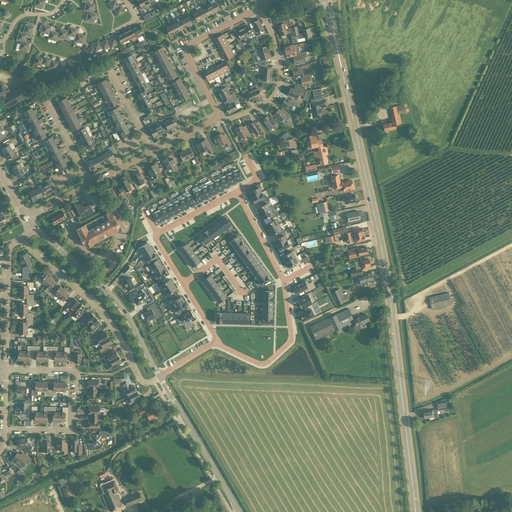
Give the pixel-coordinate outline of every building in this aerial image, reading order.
[(38,7),(38,8),(41,9),(41,8),(43,8),(45,0),(35,0),(34,6),(36,6),(38,7)] [(110,2),(108,3),(112,10),(114,9),(119,6),(115,0),(113,0),(110,2)] [(146,10),(148,9),(143,0),(136,0),(141,9),(145,8),(146,10)] [(143,0),(148,9),(150,8),(148,6),(151,4),(149,0),(143,0)] [(83,11),(88,12),(90,13),(90,12),(93,13),(95,4),(90,3),(88,3),(86,2),(83,11)] [(211,5),(214,12),(219,9),(215,2),(211,5)] [(119,6),(114,9),(116,13),(117,16),(124,12),(121,5),(119,6)] [(211,5),(206,7),(210,14),(214,12),(211,5)] [(206,7),(202,9),(205,17),(210,14),(206,7)] [(202,9),(197,12),(201,19),(205,17),(202,9)] [(90,21),(90,23),(92,24),(93,22),(94,23),(97,14),(93,13),(90,12),(90,13),(88,12),(86,20),(87,21),(90,21)] [(196,21),(201,19),(197,12),(192,14),(196,21)] [(149,13),(143,16),(146,21),(152,18),(149,13)] [(184,19),(188,26),(192,23),(189,16),(184,19)] [(277,21),(278,25),(277,25),(280,36),(287,33),(285,25),(289,24),(287,18),(277,21)] [(184,19),(179,21),(183,28),(188,26),(184,19)] [(252,29),(255,37),(261,34),(259,30),(263,28),(258,20),(252,23),(254,28),(252,29)] [(179,21),(175,23),(179,31),(183,28),(179,21)] [(175,23),(170,26),(174,33),(179,31),(175,23)] [(33,24),(30,24),(30,25),(27,24),(25,24),(23,32),(25,33),(27,34),(32,35),(34,26),(32,26),(33,24)] [(41,25),(40,28),(42,28),(41,31),(40,33),(49,35),(49,33),(50,33),(50,30),(52,26),(43,24),(42,25),(41,25)] [(137,26),(132,28),(136,37),(137,39),(142,36),(141,34),(144,33),(139,25),(137,26)] [(68,33),(67,35),(75,38),(75,35),(76,35),(76,33),(78,29),(69,26),(68,31),(67,33),(68,33)] [(169,35),(174,33),(170,26),(166,28),(169,35)] [(247,26),(241,29),(246,37),(247,41),(255,37),(252,29),(249,30),(247,26)] [(60,28),(58,33),(58,35),(57,37),(66,40),(67,35),(68,33),(67,33),(68,31),(60,28)] [(132,28),(127,31),(131,39),(136,37),(132,28)] [(297,40),(304,38),(312,36),(311,32),(310,32),(309,28),(302,30),(303,32),(291,35),(292,42),(293,44),(298,42),(297,40)] [(243,39),(246,37),(241,29),(236,31),(238,36),(236,37),(241,47),(244,45),(243,43),(245,42),(243,39)] [(58,33),(50,30),(50,33),(49,33),(49,35),(48,39),(56,42),(57,37),(58,35),(58,33)] [(16,40),(21,41),(23,42),(23,41),(25,42),(27,34),(25,33),(23,32),(19,31),(16,40)] [(122,33),(126,42),(129,40),(130,42),(132,41),(131,39),(127,31),(122,33)] [(84,40),(85,40),(86,37),(84,37),(85,35),(76,33),(76,35),(75,35),(75,38),(74,42),(82,44),(83,42),(84,40)] [(121,44),(126,42),(122,33),(117,36),(121,44)] [(215,41),(217,44),(226,40),(223,34),(213,39),(215,41)] [(109,44),(110,47),(111,48),(118,45),(114,37),(107,41),(109,44)] [(107,39),(99,43),(101,45),(101,46),(102,48),(103,50),(110,47),(109,44),(107,41),(107,39)] [(229,45),(226,40),(217,44),(219,48),(218,48),(219,50),(229,45)] [(23,42),(21,41),(19,49),(23,51),(22,52),(25,53),(26,51),(27,52),(30,43),(25,42),(23,41),(23,42)] [(91,45),(92,47),(93,49),(94,49),(95,52),(102,48),(101,46),(101,45),(99,43),(99,41),(91,45)] [(294,44),(284,47),(286,57),(292,56),(302,53),(302,52),(299,53),(297,44),(294,45),(294,44)] [(231,50),(229,45),(219,50),(220,52),(221,52),(222,55),(231,50)] [(253,46),(255,55),(269,51),(267,46),(260,48),(259,45),(253,46)] [(96,54),(95,52),(94,49),(93,49),(92,47),(85,50),(89,57),(96,54)] [(162,47),(154,52),(156,56),(164,52),(162,47)] [(325,56),(319,57),(320,60),(328,58),(329,58),(326,47),(323,48),(325,56)] [(223,59),(225,61),(234,56),(231,50),(222,55),(224,58),(223,59)] [(125,61),(122,63),(123,65),(136,59),(133,54),(134,54),(133,51),(128,54),(123,57),(123,59),(125,61)] [(269,51),(255,55),(258,64),(264,62),(263,59),(270,57),(269,51)] [(164,52),(156,56),(159,61),(167,57),(164,52)] [(302,53),(292,56),(294,64),(306,62),(305,57),(307,57),(305,52),(302,53)] [(41,66),(42,64),(43,61),(42,61),(43,58),(35,56),(33,64),(41,66)] [(44,56),(43,58),(42,61),(43,61),(42,64),(49,66),(50,63),(51,60),(52,58),(44,56)] [(167,57),(159,61),(161,66),(169,62),(167,57)] [(127,66),(129,68),(136,64),(137,64),(138,64),(136,59),(134,60),(123,65),(124,67),(127,66)] [(59,62),(51,60),(50,63),(49,66),(49,68),(57,70),(57,68),(58,65),(59,62)] [(59,60),(59,62),(58,65),(57,68),(65,71),(65,69),(66,66),(66,65),(67,62),(59,60)] [(66,66),(65,69),(73,71),(75,63),(67,61),(67,62),(66,65),(66,66)] [(223,63),(220,64),(224,73),(230,70),(225,61),(222,62),(223,63)] [(21,65),(25,72),(30,69),(26,62),(21,65)] [(169,62),(161,66),(164,71),(172,67),(169,62)] [(127,73),(128,75),(139,69),(137,64),(136,64),(129,68),(130,71),(127,73)] [(216,65),(214,66),(219,76),(224,73),(220,64),(216,66),(216,65)] [(259,67),(258,73),(262,74),(272,75),(272,69),(267,68),(265,68),(265,65),(259,64),(259,67)] [(212,68),(209,70),(214,79),(219,76),(214,66),(212,67),(212,68)] [(292,68),(290,69),(291,73),(293,74),(294,78),(299,77),(303,76),(303,75),(300,66),(292,68)] [(172,67),(164,71),(166,75),(174,71),(172,67)] [(132,75),(134,78),(141,74),(142,74),(144,73),(143,71),(140,72),(139,69),(128,75),(129,77),(132,75)] [(208,82),(214,79),(209,70),(206,71),(205,71),(203,72),(208,82)] [(174,71),(166,75),(169,80),(177,76),(174,71)] [(382,71),(378,77),(381,80),(386,74),(382,71)] [(132,82),(133,84),(144,79),(142,74),(141,74),(134,78),(135,81),(132,82)] [(272,75),(262,74),(261,77),(258,76),(257,82),(258,82),(263,83),(264,80),(271,81),(272,75)] [(303,76),(299,77),(300,81),(301,82),(302,86),(311,84),(309,74),(303,75),(303,76)] [(171,82),(174,87),(182,83),(179,78),(171,82)] [(95,91),(109,84),(108,82),(107,82),(106,79),(97,84),(98,87),(94,89),(95,91)] [(137,85),(139,88),(147,84),(144,79),(133,84),(134,86),(137,85)] [(217,91),(219,96),(228,92),(227,89),(230,88),(228,82),(222,85),(223,88),(217,91)] [(137,92),(138,94),(145,91),(149,88),(151,87),(149,83),(147,84),(139,88),(140,90),(137,92)] [(182,83),(174,87),(176,92),(184,88),(182,83)] [(252,92),(256,99),(261,97),(258,90),(261,89),(258,83),(250,87),(252,91),(252,92)] [(101,91),(102,94),(111,89),(109,86),(110,85),(109,84),(95,91),(96,93),(101,91)] [(0,85),(0,98),(1,98),(7,109),(26,98),(19,87),(10,92),(9,89),(4,92),(4,91),(6,90),(3,85),(1,86),(0,85)] [(302,96),(304,90),(295,86),(293,89),(290,88),(288,94),(292,95),(291,96),(297,98),(298,94),(302,96)] [(184,88),(176,92),(179,97),(187,92),(184,88)] [(320,107),(327,106),(326,100),(323,100),(322,98),(322,95),(321,96),(321,93),(321,91),(320,91),(321,88),(312,90),(315,101),(319,100),(320,101),(319,101),(311,103),(312,106),(311,107),(313,115),(314,115),(315,118),(314,118),(314,119),(317,118),(317,119),(318,123),(322,122),(321,118),(321,117),(322,117),(321,110),(320,111),(319,108),(320,108),(320,107)] [(99,98),(100,100),(114,93),(113,91),(112,92),(111,89),(102,94),(103,96),(99,98)] [(251,102),(256,99),(252,92),(252,91),(249,92),(247,89),(242,91),(245,97),(247,96),(251,102)] [(138,97),(135,99),(136,101),(147,95),(145,91),(138,94),(136,94),(137,95),(138,97)] [(187,92),(179,97),(181,101),(189,97),(187,92)] [(229,99),(230,101),(236,98),(235,96),(233,93),(230,95),(228,92),(219,96),(222,102),(229,99)] [(106,100),(107,103),(116,99),(114,96),(115,95),(114,93),(100,100),(101,103),(106,100)] [(150,100),(147,95),(136,101),(137,103),(140,102),(142,104),(150,100)] [(57,106),(58,108),(73,100),(72,98),(68,100),(66,97),(57,102),(59,105),(57,106)] [(239,104),(236,98),(230,101),(232,104),(225,107),(228,114),(237,109),(235,105),(239,104)] [(296,107),(297,105),(299,102),(293,99),(292,102),(285,98),(282,105),(290,109),(292,105),(296,107)] [(117,101),(116,99),(107,103),(108,106),(104,108),(105,110),(119,103),(118,101),(117,101)] [(74,102),(73,100),(58,108),(59,110),(61,109),(62,112),(71,107),(70,105),(74,102)] [(152,105),(150,100),(142,104),(143,107),(140,109),(141,111),(152,105)] [(389,122),(382,124),(384,131),(396,128),(395,126),(400,125),(397,114),(396,110),(405,108),(404,104),(396,106),(389,108),(392,119),(389,120),(389,122)] [(155,110),(152,105),(141,111),(142,113),(145,111),(147,114),(155,110)] [(111,117),(119,113),(118,110),(121,108),(120,106),(117,108),(116,107),(109,112),(111,117)] [(24,114),(26,117),(37,111),(36,109),(33,110),(31,108),(28,109),(27,107),(19,110),(22,115),(23,115),(24,114)] [(73,110),(71,107),(62,112),(64,114),(62,115),(63,117),(78,110),(77,108),(73,110)] [(279,109),(272,115),(273,116),(274,115),(280,121),(283,118),(287,121),(287,122),(289,123),(290,124),(292,121),(291,120),(293,118),(286,112),(284,114),(280,110),(279,109)] [(79,112),(78,110),(63,117),(64,120),(66,119),(67,121),(76,117),(75,114),(79,112)] [(26,117),(28,122),(36,118),(35,115),(38,113),(37,111),(26,117)] [(112,123),(114,122),(125,116),(124,114),(120,115),(119,113),(111,117),(109,118),(112,123)] [(169,120),(174,129),(175,128),(175,127),(178,126),(176,121),(178,120),(175,114),(170,116),(171,118),(169,120)] [(114,122),(116,126),(124,122),(123,119),(126,118),(125,116),(114,122)] [(267,116),(260,122),(261,123),(262,122),(268,129),(269,129),(270,130),(273,128),(273,129),(278,125),(273,119),(271,121),(267,116)] [(78,119),(76,117),(67,121),(69,124),(67,125),(68,127),(83,120),(82,117),(78,119)] [(38,120),(36,118),(28,122),(31,126),(42,121),(41,119),(38,120)] [(168,118),(161,121),(164,128),(166,126),(168,131),(171,129),(171,130),(172,130),(174,129),(169,120),(168,118)] [(84,122),(83,120),(68,127),(69,129),(71,128),(72,131),(81,127),(80,124),(84,122)] [(31,126),(33,131),(41,127),(40,124),(43,123),(42,121),(31,126)] [(153,125),(154,127),(155,128),(159,137),(161,136),(161,135),(161,134),(164,133),(161,129),(164,128),(161,121),(153,125)] [(125,125),(124,122),(116,126),(119,131),(129,126),(130,126),(129,123),(125,125)] [(260,131),(262,135),(265,133),(260,125),(257,127),(254,122),(248,126),(252,132),(253,131),(255,134),(260,131)] [(9,134),(17,129),(15,125),(12,127),(14,130),(8,133),(9,134)] [(251,138),(247,129),(244,131),(241,125),(235,129),(238,136),(239,135),(241,138),(246,136),(248,140),(251,138)] [(131,127),(130,126),(129,126),(119,131),(117,132),(120,140),(129,136),(127,133),(129,132),(128,129),(131,127)] [(157,138),(159,137),(155,128),(154,127),(152,129),(151,126),(149,128),(154,138),(156,137),(157,137),(157,138)] [(43,130),(41,127),(33,131),(36,136),(47,131),(46,128),(43,130)] [(78,134),(80,137),(88,133),(85,127),(77,131),(74,133),(75,135),(78,134)] [(48,132),(47,131),(36,136),(34,137),(36,142),(46,137),(45,134),(48,132)] [(1,132),(0,132),(0,139),(1,139),(3,141),(8,138),(7,137),(5,133),(2,135),(1,132)] [(90,137),(88,133),(80,137),(81,139),(78,141),(79,143),(90,137)] [(221,133),(213,138),(213,139),(216,144),(217,143),(219,146),(224,143),(226,142),(228,145),(230,144),(227,138),(225,140),(221,133)] [(318,148),(324,147),(322,147),(321,140),(317,141),(315,135),(309,136),(312,147),(318,146),(318,148)] [(44,140),(46,145),(57,140),(56,138),(53,139),(52,136),(44,140)] [(90,137),(79,143),(80,145),(83,143),(85,146),(95,141),(92,136),(90,137)] [(44,147),(46,152),(49,150),(57,146),(55,143),(62,140),(61,138),(59,139),(57,140),(46,145),(44,147)] [(207,149),(209,154),(213,151),(207,139),(196,145),(200,153),(207,149)] [(5,147),(1,149),(3,151),(3,152),(2,153),(3,155),(14,148),(14,147),(12,144),(11,144),(10,141),(4,144),(5,147)] [(245,144),(240,147),(242,152),(248,150),(249,149),(247,145),(246,146),(245,144)] [(58,149),(57,146),(49,150),(46,152),(49,157),(51,155),(62,149),(61,147),(58,149)] [(106,152),(110,161),(115,158),(113,154),(116,153),(112,146),(107,149),(108,151),(106,152)] [(104,154),(101,155),(105,163),(106,165),(108,164),(107,163),(108,162),(110,161),(106,152),(103,147),(101,148),(104,154)] [(325,151),(324,147),(318,148),(318,150),(313,151),(315,158),(319,157),(321,165),(327,163),(324,151),(325,151)] [(14,148),(3,155),(4,156),(5,156),(6,156),(7,159),(11,156),(12,159),(18,156),(17,153),(15,154),(14,151),(15,149),(14,148)] [(179,153),(183,162),(194,156),(189,148),(183,151),(179,153)] [(51,155),(54,160),(62,156),(60,153),(63,151),(62,149),(51,155)] [(99,156),(96,158),(101,167),(103,166),(103,165),(105,163),(101,155),(98,150),(96,151),(99,156)] [(89,155),(91,160),(96,169),(96,168),(98,167),(99,167),(99,168),(101,167),(96,158),(94,159),(91,154),(89,155)] [(54,160),(50,162),(51,165),(53,164),(53,163),(55,162),(56,165),(67,159),(66,157),(63,158),(62,156),(54,160)] [(172,168),(173,171),(178,168),(173,159),(168,161),(167,158),(162,160),(168,170),(172,168)] [(12,171),(13,173),(22,168),(20,163),(21,162),(20,159),(14,162),(16,165),(12,167),(13,170),(13,171),(12,171)] [(68,161),(67,159),(56,165),(59,170),(67,166),(65,163),(68,161)] [(91,171),(96,169),(91,160),(89,161),(87,159),(85,160),(86,162),(91,171)] [(341,172),(351,170),(349,162),(340,164),(341,172)] [(160,175),(158,171),(159,170),(156,163),(146,168),(152,179),(160,175)] [(22,168),(13,173),(14,175),(15,174),(16,174),(17,177),(21,174),(23,177),(28,174),(27,171),(25,172),(22,168)] [(236,169),(230,172),(235,182),(242,179),(236,169)] [(136,181),(133,183),(136,189),(139,187),(138,185),(144,182),(139,172),(133,175),(136,181)] [(230,172),(224,175),(229,185),(235,182),(230,172)] [(224,175),(218,179),(223,189),(229,185),(224,175)] [(333,188),(343,186),(344,191),(353,189),(351,180),(342,182),(340,183),(338,175),(330,177),(333,188)] [(168,178),(165,179),(170,188),(167,189),(168,191),(173,188),(168,178)] [(43,185),(47,193),(48,194),(53,191),(50,185),(52,184),(50,179),(45,181),(46,183),(43,185)] [(121,185),(116,188),(120,195),(125,192),(132,189),(126,179),(120,182),(121,185)] [(218,179),(212,182),(217,192),(223,189),(218,179)] [(41,186),(38,188),(43,197),(45,196),(44,196),(45,195),(47,193),(43,185),(40,180),(39,181),(41,186)] [(212,182),(205,185),(211,195),(217,192),(212,182)] [(255,189),(249,192),(251,198),(261,192),(259,188),(261,186),(259,183),(254,186),(255,189)] [(31,185),(34,190),(38,199),(38,198),(40,197),(41,197),(41,198),(43,197),(38,188),(36,189),(33,184),(31,185)] [(205,185),(199,188),(205,198),(211,195),(205,185)] [(100,207),(105,204),(102,198),(109,195),(111,199),(116,197),(111,187),(112,187),(111,187),(94,196),(100,207),(101,207),(100,207)] [(199,188),(193,192),(198,202),(205,198),(199,188)] [(33,201),(38,199),(34,190),(31,191),(30,189),(28,190),(33,201)] [(261,192),(251,198),(254,203),(261,200),(262,202),(268,199),(266,196),(264,197),(261,192)] [(190,194),(183,197),(188,207),(195,203),(190,194)] [(341,201),(347,200),(348,203),(356,201),(354,194),(346,196),(340,197),(337,198),(338,202),(341,201)] [(183,197),(177,200),(182,210),(188,207),(183,197)] [(264,205),(257,208),(260,214),(270,208),(267,204),(269,202),(268,199),(262,202),(264,205)] [(92,209),(92,208),(91,207),(87,200),(84,201),(82,200),(82,203),(79,204),(74,202),(82,218),(93,212),(92,209)] [(177,200),(171,203),(176,213),(182,210),(177,200)] [(326,202),(317,204),(319,212),(320,214),(328,213),(327,211),(328,210),(326,202)] [(171,203),(165,207),(170,216),(176,213),(171,203)] [(165,207),(159,210),(164,220),(170,216),(165,207)] [(270,208),(260,214),(262,219),(263,219),(269,216),(270,218),(276,215),(274,212),(272,213),(270,208)] [(73,209),(67,212),(71,218),(76,215),(73,209)] [(115,209),(102,216),(89,222),(78,228),(77,229),(81,237),(80,238),(82,243),(84,242),(86,247),(92,244),(92,243),(98,240),(111,233),(117,230),(118,231),(122,228),(124,227),(115,209)] [(159,210),(152,213),(157,223),(164,220),(159,210)] [(329,213),(322,214),(323,216),(324,220),(330,218),(331,221),(331,223),(334,223),(333,219),(337,218),(335,211),(334,212),(329,213)] [(347,214),(348,222),(360,219),(358,211),(347,214)] [(54,224),(60,221),(61,222),(67,218),(63,212),(58,215),(51,219),(54,224)] [(272,221),(265,224),(268,230),(278,224),(275,219),(278,218),(276,215),(270,218),(272,221)] [(231,225),(225,217),(221,220),(226,228),(231,225)] [(221,220),(216,224),(222,231),(226,228),(221,220)] [(218,235),(222,231),(216,224),(212,227),(218,235)] [(278,224),(268,230),(271,235),(277,231),(279,234),(284,231),(283,228),(281,229),(278,224)] [(218,235),(212,227),(207,230),(213,238),(218,235)] [(345,227),(333,230),(334,235),(346,232),(345,227)] [(349,233),(345,234),(346,238),(363,234),(362,231),(363,231),(362,229),(362,228),(358,229),(357,228),(352,229),(353,232),(350,233),(349,233)] [(213,238),(207,230),(203,233),(209,241),(213,238)] [(280,237),(274,240),(276,246),(286,240),(284,235),(286,234),(284,231),(279,234),(280,237)] [(204,244),(209,241),(203,233),(199,236),(204,244)] [(363,234),(346,238),(347,243),(351,242),(351,241),(354,241),(354,243),(355,242),(356,243),(360,242),(360,241),(364,240),(364,239),(364,237),(363,234)] [(230,241),(233,246),(241,240),(237,236),(230,241)] [(233,246),(236,250),(244,245),(241,240),(233,246)] [(286,240),(276,246),(279,251),(286,247),(287,250),(293,247),(291,244),(289,245),(286,240)] [(148,243),(139,248),(142,253),(151,248),(148,243)] [(179,249),(182,253),(190,248),(187,243),(179,249)] [(247,249),(244,245),(236,250),(239,255),(247,249)] [(289,253),(282,256),(285,262),(297,255),(293,247),(287,250),(289,253)] [(359,257),(359,255),(367,254),(366,247),(358,249),(357,247),(354,248),(353,248),(347,250),(346,247),(332,252),(334,256),(342,254),(342,252),(346,251),(346,253),(347,252),(349,259),(356,257),(356,258),(359,257)] [(151,248),(142,253),(145,257),(154,252),(151,248)] [(182,253),(186,258),(193,252),(190,248),(182,253)] [(239,255),(242,259),(250,253),(247,249),(239,255)] [(145,257),(143,259),(146,264),(157,257),(154,252),(145,257)] [(197,256),(193,252),(186,258),(189,262),(197,256)] [(29,279),(29,264),(31,263),(26,253),(20,256),(22,259),(19,261),(22,268),(22,279),(29,279)] [(246,263),(253,258),(250,253),(242,259),(246,263)] [(297,255),(285,262),(287,267),(294,263),(296,266),(301,263),(297,255)] [(200,261),(197,256),(189,262),(192,267),(200,261)] [(246,263),(249,268),(257,262),(253,258),(246,263)] [(158,259),(147,265),(150,270),(153,269),(152,269),(161,264),(158,259)] [(356,270),(351,271),(351,276),(362,273),(361,270),(370,268),(369,266),(370,266),(369,259),(360,261),(361,265),(355,266),(356,270)] [(249,268),(252,272),(260,266),(257,262),(249,268)] [(161,264),(152,269),(153,269),(155,273),(155,274),(164,268),(161,264)] [(260,266),(252,272),(255,276),(263,271),(260,266)] [(155,273),(153,275),(156,280),(167,273),(164,268),(155,274),(155,273)] [(258,281),(266,275),(263,271),(255,276),(258,281)] [(371,272),(358,276),(360,284),(374,280),(371,272)] [(45,285),(52,277),(50,275),(49,276),(46,274),(41,280),(39,278),(35,282),(39,286),(42,282),(45,285)] [(210,275),(202,281),(206,285),(213,279),(210,275)] [(270,280),(266,275),(258,281),(262,285),(270,280)] [(54,279),(52,277),(45,285),(48,287),(45,291),(49,294),(53,290),(50,288),(56,282),(53,280),(54,279)] [(129,277),(123,280),(128,290),(134,287),(129,277)] [(162,280),(157,284),(162,291),(163,291),(173,284),(170,279),(164,283),(162,280)] [(217,284),(213,279),(206,285),(209,289),(217,284)] [(33,288),(33,282),(28,282),(28,285),(19,285),(19,289),(18,289),(18,291),(28,291),(28,288),(33,288)] [(304,282),(292,288),(295,294),(304,289),(305,292),(315,287),(312,282),(305,285),(304,282)] [(173,284),(163,291),(165,295),(164,296),(166,299),(172,296),(170,293),(176,289),(173,284)] [(217,284),(209,289),(212,294),(220,288),(217,284)] [(55,292),(53,290),(49,294),(53,298),(56,295),(59,297),(66,289),(64,287),(63,288),(60,286),(55,292)] [(212,294),(215,298),(223,293),(220,288),(212,294)] [(68,291),(66,289),(59,297),(61,299),(59,302),(63,306),(66,302),(64,300),(69,294),(67,292),(68,291)] [(338,289),(331,292),(337,305),(344,302),(338,289)] [(28,291),(18,291),(18,294),(19,294),(19,297),(28,298),(28,301),(33,301),(33,295),(28,295),(28,291)] [(305,297),(299,300),(302,306),(315,299),(311,291),(304,295),(305,297)] [(146,297),(144,292),(133,297),(137,305),(145,300),(147,304),(153,300),(150,295),(146,297)] [(226,297),(223,293),(215,298),(218,303),(226,297)] [(429,297),(432,309),(452,305),(449,293),(429,297)] [(173,298),(168,301),(172,309),(184,302),(181,296),(175,300),(173,298)] [(71,308),(73,309),(79,302),(74,298),(73,300),(69,300),(63,307),(68,311),(71,308)] [(17,307),(17,309),(28,310),(28,306),(33,306),(33,301),(28,301),(28,303),(19,303),(19,307),(17,307)] [(84,307),(79,302),(73,309),(75,312),(73,315),(77,319),(83,312),(82,309),(84,307)] [(184,302),(172,309),(177,316),(182,313),(181,311),(187,307),(184,302)] [(150,310),(145,313),(149,320),(154,317),(156,319),(162,316),(154,303),(148,307),(150,310)] [(305,311),(299,314),(303,321),(316,314),(311,304),(304,308),(305,311)] [(28,316),(28,319),(32,319),(32,313),(28,313),(28,310),(17,309),(17,312),(19,312),(19,316),(28,316)] [(348,309),(329,318),(335,331),(354,321),(356,325),(354,326),(356,331),(361,328),(360,326),(370,322),(366,314),(362,316),(362,314),(355,317),(356,319),(353,320),(348,309)] [(177,318),(178,321),(180,319),(183,323),(184,323),(184,324),(183,324),(187,330),(192,327),(189,321),(188,321),(188,320),(191,319),(191,318),(194,316),(191,311),(182,316),(181,315),(177,318)] [(86,322),(88,323),(95,317),(91,313),(89,314),(86,313),(79,320),(83,324),(86,322)] [(95,317),(88,323),(91,326),(88,329),(92,333),(99,327),(98,324),(100,322),(95,317)] [(17,325),(17,328),(27,328),(27,324),(32,324),(32,319),(28,319),(28,322),(18,322),(18,325),(17,325)] [(18,330),(18,334),(27,334),(27,337),(32,337),(32,332),(27,331),(27,328),(17,328),(17,330),(18,330)] [(98,339),(100,342),(108,338),(105,332),(103,333),(100,331),(92,336),(95,341),(98,339)] [(82,344),(79,339),(78,340),(76,338),(74,339),(77,347),(82,344)] [(108,338),(100,342),(101,345),(98,347),(101,352),(109,348),(109,345),(111,343),(108,338)] [(27,351),(24,351),(24,362),(26,362),(26,360),(30,360),(30,353),(33,353),(33,346),(27,346),(27,351)] [(39,346),(33,346),(33,353),(36,353),(36,360),(39,361),(39,363),(42,363),(42,351),(39,351),(39,346)] [(46,352),(42,351),(42,363),(44,363),(44,361),(48,361),(48,353),(51,353),(52,347),(46,347),(46,352)] [(57,347),(52,347),(51,353),(54,353),(54,361),(58,361),(58,363),(60,363),(61,352),(57,352),(57,347)] [(61,352),(60,363),(63,363),(63,361),(67,361),(67,353),(69,353),(69,347),(64,347),(64,352),(61,352)] [(108,357),(109,360),(118,356),(115,350),(112,351),(109,350),(102,354),(105,359),(108,357)] [(118,356),(109,360),(111,363),(108,365),(110,370),(118,366),(118,363),(121,361),(118,356)] [(38,391),(41,391),(41,380),(38,380),(38,382),(35,381),(35,389),(32,389),(32,396),(37,396),(38,391)] [(44,396),(50,396),(50,390),(47,390),(47,382),(44,382),(44,380),(41,380),(41,391),(44,391),(44,396)] [(53,390),(50,390),(50,396),(56,396),(56,391),(59,391),(60,380),(57,380),(57,382),(53,382),(53,390)] [(62,380),(60,380),(59,391),(63,391),(63,396),(68,396),(68,390),(66,390),(66,382),(62,382),(62,380)] [(20,381),(20,386),(17,386),(17,393),(26,393),(26,386),(26,382),(20,381)] [(89,388),(89,391),(97,391),(97,388),(98,388),(98,381),(87,381),(87,388),(89,388)] [(127,393),(128,396),(137,391),(134,386),(131,387),(130,384),(124,387),(122,388),(125,394),(127,393)] [(97,391),(89,391),(89,394),(87,394),(87,402),(98,402),(98,395),(97,395),(97,391)] [(137,391),(128,396),(130,398),(127,400),(130,405),(137,401),(136,399),(140,397),(137,391)] [(16,407),(16,415),(28,416),(28,407),(27,407),(28,402),(20,402),(19,407),(16,407)] [(437,403),(438,411),(448,409),(447,402),(437,403)] [(158,414),(157,414),(157,413),(157,412),(156,411),(153,408),(152,409),(150,405),(143,409),(141,406),(136,409),(140,416),(145,413),(149,419),(158,414)] [(38,423),(40,423),(41,412),(37,412),(37,407),(32,406),(31,413),(34,413),(34,421),(38,421),(38,423)] [(44,412),(41,412),(40,423),(43,423),(43,421),(47,421),(47,413),(50,413),(50,407),(44,407),(44,412)] [(56,407),(50,407),(50,413),(52,413),(52,421),(56,421),(56,423),(59,423),(59,412),(55,412),(56,407)] [(62,412),(59,412),(59,423),(61,423),(61,421),(65,421),(65,413),(68,414),(68,407),(62,407),(62,412)] [(91,414),(91,418),(98,418),(98,415),(99,415),(99,412),(103,412),(104,411),(105,410),(104,408),(100,408),(100,407),(89,407),(88,414),(91,414)] [(425,418),(433,417),(438,416),(437,409),(424,411),(425,418)] [(98,418),(91,418),(91,421),(88,421),(88,428),(99,429),(99,421),(98,421),(98,418)] [(101,444),(101,438),(106,438),(106,431),(99,431),(99,435),(92,435),(92,444),(88,443),(88,450),(94,450),(95,444),(101,444)] [(17,438),(17,447),(24,447),(24,451),(31,452),(31,451),(31,446),(27,446),(27,439),(17,438)] [(41,445),(41,452),(48,452),(48,454),(53,454),(53,446),(50,446),(50,441),(43,441),(43,440),(41,440),(41,445)] [(61,453),(67,454),(67,444),(64,442),(64,440),(55,440),(57,440),(56,449),(61,450),(61,453)] [(82,448),(78,448),(78,440),(71,440),(70,451),(75,451),(75,454),(81,454),(82,448)] [(25,462),(27,463),(31,459),(23,453),(20,455),(17,453),(12,459),(22,466),(25,462)] [(0,480),(6,478),(5,476),(11,474),(8,466),(2,469),(1,467),(0,467),(0,480)] [(20,469),(17,472),(22,477),(25,474),(20,469)] [(122,506),(116,492),(118,491),(114,480),(102,485),(105,494),(103,494),(110,511),(122,506)] [(124,498),(127,507),(142,500),(139,492),(124,498)]
